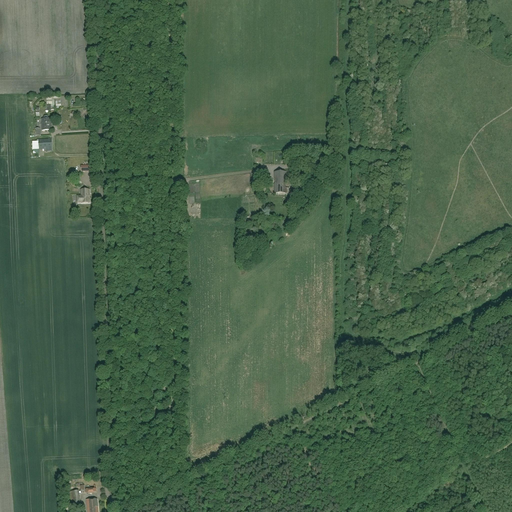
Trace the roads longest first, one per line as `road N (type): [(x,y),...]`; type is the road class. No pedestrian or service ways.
road 1 (unclassified): [(111,511),(95,0)]
road 2 (track): [(127,511),(415,363)]
